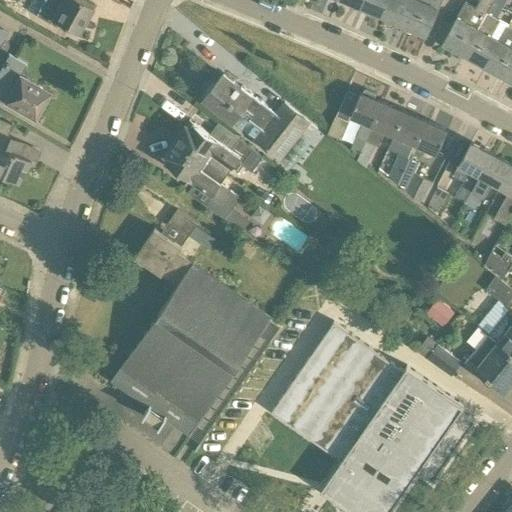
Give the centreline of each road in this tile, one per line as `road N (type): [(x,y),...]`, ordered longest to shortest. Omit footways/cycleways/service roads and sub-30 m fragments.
road 1 (residential): [(511,129),(227,0)]
road 2 (residential): [(65,246),(162,0)]
road 3 (residential): [(0,472),(53,321),(65,246)]
